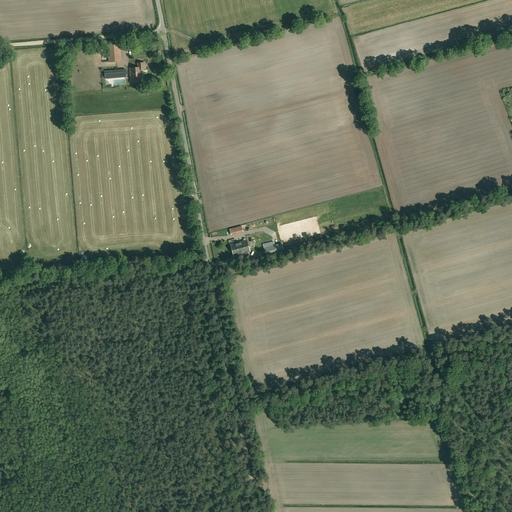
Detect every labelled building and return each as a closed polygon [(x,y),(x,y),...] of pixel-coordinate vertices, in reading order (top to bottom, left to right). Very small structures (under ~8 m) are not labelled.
[(114,45),(108,45),(109,62),(121,61),(120,52),(115,52),(114,45)] [(138,67),(130,68),(131,82),(142,81),(141,69),(145,69),(144,62),(137,63),(138,67)] [(105,79),(117,78),(126,77),(125,69),(117,70),(105,71),(105,79)] [(230,244),(233,256),(250,251),(247,240),(230,244)] [(282,244),(265,248),(267,256),(284,251),(282,244)]
